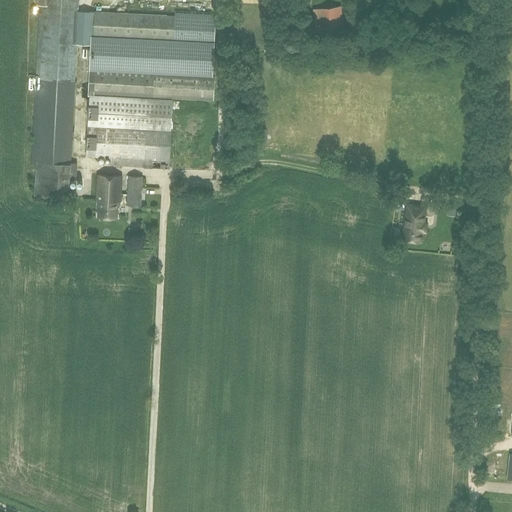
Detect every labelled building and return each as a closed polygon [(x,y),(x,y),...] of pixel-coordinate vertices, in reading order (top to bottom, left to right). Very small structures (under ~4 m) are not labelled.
[(70,178),(76,179),(76,163),(70,162),(76,42),(92,43),(90,95),(95,96),(95,93),(214,100),(216,18),(78,11),(78,0),(35,0),(35,5),(39,5),(36,75),(29,74),(29,89),(35,89),(35,90),(40,90),(36,177),(70,178)] [(324,28),(344,25),(341,6),(322,8),(324,28)] [(89,95),(86,156),(109,157),(109,165),(169,168),(169,160),(210,162),(213,101),(95,96),(90,95),(89,95)] [(98,217),(117,218),(118,202),(127,202),(127,205),(141,206),(142,176),(128,175),(127,194),(120,193),(122,176),(98,174),(96,200),(99,200),(98,217)] [(403,239),(421,241),(422,231),(425,232),(426,223),(423,222),(425,207),(407,204),(403,239)]
